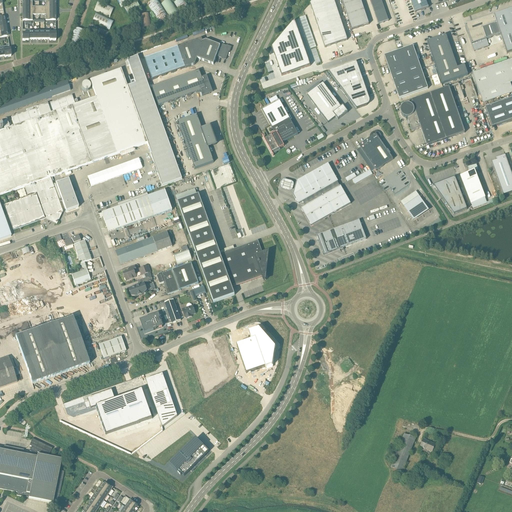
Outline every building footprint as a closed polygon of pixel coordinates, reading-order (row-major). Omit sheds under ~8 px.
[(99,0),(94,10),(109,17),(114,7),(99,0)] [(135,0),(124,7),(129,17),(141,10),(135,0)] [(158,0),(153,0),(147,4),(159,23),(169,17),(158,0)] [(171,0),(167,0),(161,4),(170,18),(179,12),(171,0)] [(185,0),(175,0),(173,2),(183,17),(192,11),(185,0)] [(314,0),(310,4),(315,18),(326,14),(325,9),(321,0),(314,0)] [(321,0),(325,9),(336,6),(333,0),(321,0)] [(360,0),(344,6),(347,16),(353,14),(359,12),(364,10),(360,0)] [(370,0),(379,24),(389,21),(381,0),(370,0)] [(410,0),(415,12),(415,13),(429,8),(429,7),(428,7),(425,0),(410,0)] [(32,1),(22,1),(22,11),(39,11),(39,7),(32,7),(32,1)] [(46,7),(39,7),(39,11),(55,11),(55,1),(45,1),(46,7)] [(328,19),(331,30),(336,44),(347,40),(339,16),(336,6),(325,9),(326,14),(328,19)] [(511,9),(494,15),(465,25),(466,27),(474,51),(489,46),(487,40),(501,35),(507,54),(511,51),(511,9)] [(364,10),(359,12),(363,26),(369,25),(364,10)] [(39,15),(39,11),(22,11),(23,21),(32,21),(32,15),(39,15)] [(56,14),(55,11),(39,11),(39,15),(46,15),(46,20),(56,20),(56,14)] [(97,12),(92,22),(109,30),(114,20),(97,12)] [(359,12),(353,14),(358,28),(363,26),(359,12)] [(151,27),(148,14),(137,16),(139,29),(151,27)] [(331,30),(328,19),(326,14),(315,18),(320,34),(331,30)] [(353,14),(347,16),(352,30),(358,28),(353,14)] [(91,23),(86,33),(104,42),(109,32),(91,23)] [(289,27),(283,34),(284,36),(298,31),(296,24),(289,27)] [(69,43),(67,47),(78,51),(79,46),(85,31),(74,27),(69,43)] [(325,48),(336,44),(331,30),(320,34),(325,48)] [(300,37),(298,31),(284,36),(286,42),(300,37)] [(271,47),(273,53),(288,48),(286,42),(284,36),(283,34),(276,41),(271,47)] [(468,75),(465,65),(457,68),(446,35),(427,41),(442,84),(468,75)] [(286,42),(288,48),(302,43),(300,37),(286,42)] [(195,65),(197,59),(214,65),(217,56),(226,60),(229,52),(230,52),(232,47),(227,45),(227,46),(221,44),(220,46),(206,40),(203,42),(202,39),(178,47),(185,68),(195,65)] [(304,48),(302,43),(288,48),(290,53),(304,48)] [(418,60),(413,46),(399,51),(404,65),(418,60)] [(171,62),(182,58),(178,47),(167,51),(171,62)] [(273,53),(275,58),(290,53),(288,48),(273,53)] [(290,53),(292,59),(306,54),(304,48),(290,53)] [(156,55),(160,65),(171,62),(167,51),(156,55)] [(389,70),(404,65),(399,51),(384,56),(389,70)] [(275,58),(277,64),(292,59),(290,53),(275,58)] [(306,54),(292,59),(294,65),(308,60),(306,54)] [(149,69),(160,65),(156,55),(145,59),(149,69)] [(26,112),(11,117),(15,127),(0,131),(0,196),(25,187),(28,197),(5,206),(13,230),(44,219),(57,225),(63,213),(52,183),(53,181),(52,177),(117,154),(147,144),(163,187),(182,180),(138,56),(127,60),(135,84),(127,87),(121,70),(90,81),(91,83),(92,86),(93,90),(87,92),(90,100),(75,105),(72,96),(36,108),(36,107),(25,110),(26,112)] [(174,72),(185,68),(182,58),(171,62),(174,72)] [(294,65),(292,59),(277,64),(279,70),(294,65)] [(308,60),(294,65),(296,71),(310,66),(308,60)] [(389,70),(393,80),(421,70),(418,60),(404,65),(389,70)] [(511,60),(473,74),(480,95),(510,84),(511,83),(511,60)] [(174,72),(171,62),(160,65),(163,76),(174,72)] [(336,82),(360,73),(356,63),(329,72),(336,82)] [(152,80),(163,76),(160,65),(149,69),(152,80)] [(296,71),(294,65),(279,70),(281,76),(296,71)] [(425,79),(421,70),(393,80),(396,89),(410,84),(425,79)] [(202,78),(199,71),(152,88),(159,107),(201,92),(202,97),(210,94),(212,90),(207,77),(202,78)] [(336,82),(342,89),(363,82),(360,73),(336,82)] [(437,75),(432,77),(435,85),(440,84),(437,75)] [(425,79),(410,84),(414,94),(428,89),(425,79)] [(67,81),(0,104),(0,116),(70,91),(67,81)] [(83,83),(82,84),(82,86),(82,87),(83,89),(84,90),(85,91),(87,91),(88,91),(89,90),(91,89),(91,88),(92,86),(91,83),(89,82),(88,81),(86,81),(84,82),(83,83)] [(370,100),(363,82),(342,89),(357,109),(367,105),(369,100),(370,100)] [(328,123),(336,117),(338,120),(348,112),(343,106),(341,107),(323,83),(307,95),(328,123)] [(414,94),(410,84),(396,89),(399,99),(414,94)] [(427,146),(464,133),(465,133),(449,88),(411,101),(413,105),(411,106),(410,105),(409,105),(408,105),(407,105),(406,105),(405,105),(404,105),(404,106),(403,106),(403,107),(402,107),(402,108),(401,109),(401,110),(401,111),(401,112),(401,113),(402,116),(403,116),(404,117),(405,118),(406,118),(407,118),(408,118),(412,131),(421,128),(427,146)] [(511,98),(485,108),(492,128),(511,120),(511,98)] [(262,109),(274,132),(270,134),(271,134),(268,136),(267,134),(266,135),(265,135),(266,137),(263,138),(273,156),(272,152),(279,149),(284,146),(282,143),(298,135),(279,100),(262,109)] [(214,162),(208,147),(216,145),(210,128),(202,130),(197,115),(178,122),(195,169),(214,162)] [(370,138),(358,146),(360,148),(376,171),(393,159),(380,141),(381,140),(381,139),(381,138),(381,137),(381,136),(381,135),(380,134),(380,133),(379,133),(379,132),(378,132),(377,132),(376,132),(375,132),(374,132),(373,132),(372,132),(372,133),(371,133),(371,134),(370,134),(370,135),(370,136),(370,137),(370,138)] [(497,160),(492,162),(503,195),(511,192),(511,174),(506,157),(505,158),(505,157),(497,159),(497,160)] [(303,202),(306,206),(341,186),(340,187),(337,182),(338,182),(328,164),(298,181),(294,195),(299,204),(303,202)] [(470,172),(460,176),(471,204),(485,198),(475,171),(478,170),(476,164),(471,166),(471,167),(468,168),(470,172)] [(356,178),(352,180),(355,185),(372,175),(370,170),(356,178)] [(354,174),(345,179),(347,183),(352,180),(356,178),(354,174)] [(467,209),(465,204),(455,178),(433,186),(434,186),(454,214),(467,209)] [(289,179),(288,180),(286,181),(284,182),(283,184),(283,186),(284,188),(285,190),(287,191),(289,192),(291,192),(293,191),(295,190),(296,188),(296,186),(296,184),(295,182),(294,181),(292,180),(289,179)] [(341,186),(306,206),(301,209),(311,226),(351,204),(341,186)] [(120,207),(102,213),(104,219),(105,220),(107,228),(109,233),(146,220),(172,211),(165,191),(148,197),(147,193),(140,196),(118,204),(120,207)] [(197,196),(178,203),(214,303),(235,295),(232,288),(260,278),(263,277),(265,276),(265,278),(268,253),(263,255),(262,253),(258,241),(225,253),(224,250),(219,252),(199,195),(197,196)] [(419,197),(404,206),(414,221),(428,211),(419,197)] [(230,213),(223,215),(224,222),(231,220),(230,213)] [(324,255),(366,239),(359,220),(317,236),(324,255)] [(121,265),(172,247),(167,232),(116,251),(121,265)] [(74,286),(90,281),(84,262),(90,260),(85,241),(80,242),(78,236),(63,240),(65,249),(74,247),(81,271),(70,274),(74,286)] [(187,246),(181,247),(182,252),(173,254),(176,264),(190,260),(187,246)] [(191,264),(176,269),(183,289),(198,284),(191,264)] [(130,271),(124,273),(126,281),(136,277),(135,274),(137,273),(135,266),(129,268),(130,271)] [(148,266),(140,269),(142,275),(150,272),(148,266)] [(168,295),(183,289),(176,269),(157,276),(160,284),(164,283),(168,295)] [(139,285),(129,288),(132,296),(140,296),(147,291),(144,283),(152,280),(151,276),(138,281),(139,285)] [(165,303),(159,305),(166,325),(172,323),(172,324),(181,321),(178,313),(177,310),(174,300),(173,300),(173,297),(164,300),(165,303)] [(189,318),(189,316),(195,314),(193,306),(192,306),(191,305),(189,304),(188,304),(187,306),(187,308),(182,310),(185,317),(186,317),(186,319),(189,318)] [(158,316),(141,322),(145,333),(162,327),(158,316)] [(72,317),(16,337),(18,344),(32,384),(32,386),(89,366),(88,364),(72,317)] [(238,345),(248,373),(266,367),(267,368),(274,365),(277,347),(260,329),(249,332),(252,340),(238,345)] [(97,344),(102,359),(125,352),(120,337),(97,344)] [(223,347),(207,353),(213,370),(224,366),(229,364),(223,347)] [(207,353),(199,356),(205,372),(213,370),(207,353)] [(199,356),(191,359),(197,375),(205,372),(199,356)] [(0,360),(0,388),(17,382),(8,357),(0,360)] [(205,372),(197,375),(204,398),(229,380),(224,366),(213,370),(205,372)] [(163,374),(146,380),(151,396),(168,390),(163,374)] [(114,400),(111,391),(87,399),(91,409),(95,407),(105,436),(152,419),(142,390),(114,400)] [(168,390),(151,396),(156,409),(173,403),(168,390)] [(173,403),(156,409),(158,416),(175,410),(173,403)] [(175,410),(158,416),(162,428),(178,416),(175,410)] [(402,473),(414,438),(403,434),(391,469),(402,473)] [(51,449),(32,439),(28,446),(31,447),(28,451),(35,454),(36,452),(42,456),(44,453),(48,456),(51,449)] [(196,439),(170,465),(178,473),(179,471),(184,476),(209,452),(196,439)] [(419,447),(432,453),(435,444),(422,439),(419,447)] [(0,489),(3,490),(5,490),(17,493),(17,496),(26,498),(29,498),(29,499),(53,503),(53,504),(53,501),(55,501),(56,502),(59,495),(60,494),(62,484),(62,480),(64,472),(59,471),(62,460),(48,457),(37,455),(37,457),(23,455),(24,450),(4,446),(3,451),(0,450),(0,489)] [(104,484),(102,482),(98,488),(108,495),(113,488),(105,482),(104,484)] [(108,495),(98,488),(94,494),(104,500),(108,495)] [(104,500),(94,494),(90,499),(100,506),(104,500)] [(100,506),(90,499),(86,505),(96,511),(100,506)] [(138,505),(130,499),(125,506),(133,511),(135,511),(139,508),(137,506),(138,505)]
